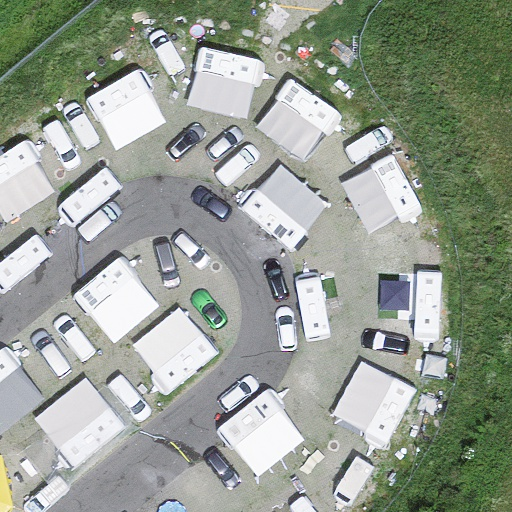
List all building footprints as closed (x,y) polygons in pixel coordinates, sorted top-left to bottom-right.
[(178,96),(237,100),(241,44),(181,40),(178,96)] [(85,88),(117,138),(170,104),(137,54),(85,88)] [(282,55),(251,108),(304,140),(336,86),(282,55)] [(64,104),(9,141),(46,195),(101,158),(64,104)] [(333,185),(389,165),(367,107),(312,128),(333,185)] [(0,177),(0,218),(19,207),(0,177)] [(408,184),(350,207),(375,267),(432,244),(408,184)] [(58,296),(96,340),(144,299),(105,255),(58,296)] [(391,346),(457,340),(451,276),(385,282),(391,346)] [(175,376),(225,340),(189,291),(139,327),(175,376)] [(294,326),(270,389),(330,411),(353,348),(294,326)] [(371,357),(350,412),(411,436),(432,380),(371,357)] [(93,373),(44,416),(87,464),(136,422),(93,373)] [(0,377),(0,428),(26,406),(0,377)] [(228,425),(168,457),(198,511),(257,479),(228,425)] [(290,465),(315,511),(327,511),(373,487),(345,435),(290,465)] [(186,511),(158,481),(124,511),(186,511)]
